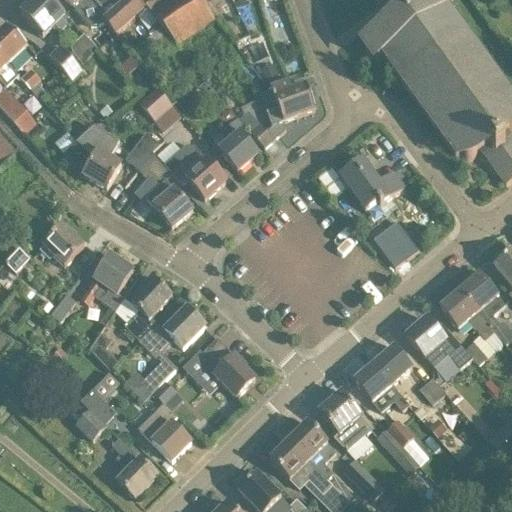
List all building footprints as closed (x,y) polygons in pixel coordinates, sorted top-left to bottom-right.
[(37,0),(20,18),(34,32),(43,41),(52,32),(59,34),(66,27),(64,19),(65,18),(46,0),(37,0)] [(101,28),(105,25),(107,23),(89,3),(86,6),(80,0),(61,0),(73,10),(75,14),(91,30),(101,28)] [(80,0),(86,6),(89,3),(107,23),(105,25),(115,38),(144,13),(133,0),(80,0)] [(154,5),(149,0),(133,0),(144,13),(154,5)] [(202,5),(198,0),(179,0),(181,1),(165,13),(157,3),(154,5),(145,13),(174,48),(212,20),(202,5)] [(476,158),(477,157),(481,155),(506,189),(511,184),(511,143),(507,136),(509,133),(511,133),(511,103),(447,14),(453,11),(449,6),(450,5),(450,3),(451,2),(451,1),(450,0),(424,0),(420,4),(421,6),(402,19),(382,34),(381,32),(363,45),(366,50),(365,51),(365,52),(365,54),(365,55),(365,57),(366,58),(367,59),(368,60),(370,61),(371,61),(372,61),(374,61),(377,65),(383,61),(455,161),(461,160),(462,161),(463,162),(466,163),(468,164),(469,164),(472,163),(473,162),(474,162),(475,161),(476,159),(476,158)] [(0,61),(7,69),(8,68),(26,50),(7,30),(0,36),(0,61)] [(85,65),(98,49),(83,36),(69,52),(85,65)] [(82,76),(59,51),(49,61),(72,85),(82,76)] [(7,69),(0,61),(0,83),(6,90),(18,78),(8,68),(7,69)] [(40,85),(30,74),(20,83),(40,104),(47,97),(38,87),(40,85)] [(306,90),(292,95),(289,85),(270,92),(272,97),(262,100),(272,129),(271,130),(272,131),(265,136),(259,128),(250,136),(264,153),(273,145),(280,140),(284,136),(285,135),(285,134),(286,133),(286,132),(286,131),(284,126),(315,114),(306,90)] [(171,112),(156,94),(139,109),(154,126),(171,112)] [(5,118),(23,138),(34,127),(16,108),(5,118)] [(219,155),(224,161),(237,176),(258,158),(240,137),(246,132),(238,123),(225,134),(233,143),(219,155)] [(121,170),(109,163),(120,145),(94,131),(75,148),(95,159),(93,163),(83,180),(107,194),(121,170)] [(0,138),(0,162),(4,167),(16,156),(0,138)] [(161,150),(146,138),(125,164),(139,175),(152,158),(161,150)] [(225,187),(212,172),(199,156),(172,179),(181,189),(187,184),(204,205),(207,202),(208,203),(216,196),(215,195),(225,187)] [(192,215),(166,184),(171,180),(152,158),(139,175),(138,176),(147,185),(150,182),(158,191),(145,202),(171,233),(192,215)] [(377,207),(380,211),(405,192),(394,178),(380,188),(363,164),(340,181),(365,215),(377,207)] [(397,267),(417,251),(397,226),(377,242),(397,267)] [(61,275),(70,266),(84,251),(81,249),(83,247),(75,240),(74,242),(62,231),(40,255),(61,275)] [(7,267),(9,269),(7,271),(15,278),(30,264),(19,254),(7,267)] [(511,256),(494,272),(511,292),(511,296),(508,300),(511,304),(511,256)] [(124,304),(117,299),(132,276),(110,261),(80,305),(88,311),(95,302),(115,316),(124,304)] [(478,317),(486,326),(495,337),(494,337),(503,348),(506,351),(511,344),(511,338),(503,329),(501,331),(493,322),(506,310),(498,301),(499,300),(480,278),(460,296),(478,317)] [(124,332),(139,347),(158,328),(157,328),(151,323),(172,301),(152,282),(140,294),(143,297),(132,308),(140,316),(131,325),(124,332)] [(495,337),(486,326),(478,317),(460,296),(439,313),(458,335),(468,326),(494,356),(503,348),(494,337),(495,337)] [(76,307),(67,300),(51,320),(60,327),(76,307)] [(161,330),(158,328),(139,347),(156,364),(174,345),(183,354),(205,332),(187,313),(173,327),(169,322),(161,330)] [(406,341),(425,363),(433,372),(453,355),(445,345),(446,345),(427,324),(406,341)] [(111,345),(100,338),(89,355),(109,376),(119,367),(105,354),(111,345)] [(214,380),(222,389),(236,403),(255,384),(244,373),(245,372),(218,344),(195,366),(211,382),(214,380)] [(473,348),(464,356),(478,372),(487,365),(473,348)] [(394,352),(374,369),(392,390),(413,373),(394,352)] [(144,385),(155,396),(165,385),(177,373),(167,363),(144,385)] [(409,410),(400,400),(392,390),(374,369),(353,386),(380,417),(394,405),(402,415),(409,410)] [(432,409),(445,398),(432,383),(418,395),(432,409)] [(153,397),(164,409),(176,397),(165,385),(155,396),(153,397)] [(80,406),(105,430),(116,418),(92,395),(80,406)] [(347,456),(363,441),(372,434),(361,421),(362,421),(342,397),(319,416),(338,438),(334,442),(347,456)] [(107,432),(105,430),(80,406),(74,413),(83,422),(76,430),(93,446),(107,432)] [(452,408),(438,423),(451,436),(465,422),(452,408)] [(171,428),(176,423),(163,410),(139,434),(172,467),(191,448),(171,428)] [(506,464),(511,457),(511,423),(489,446),(506,464)] [(398,426),(387,435),(403,453),(414,443),(398,426)] [(289,446),(308,466),(326,485),(332,479),(323,469),(336,457),(328,448),(308,428),(289,446)] [(403,453),(387,435),(377,444),(409,480),(420,471),(403,453)] [(119,444),(112,451),(122,461),(129,468),(125,472),(128,475),(117,486),(135,504),(158,482),(136,460),(136,461),(129,454),(119,444)] [(308,466),(289,446),(270,465),(299,495),(309,486),(322,499),(332,490),(326,485),(308,466)] [(384,495),(355,465),(343,477),(373,506),(384,495)] [(289,510),(281,502),(257,478),(239,496),(254,511),(304,511),(296,503),(289,510)]
